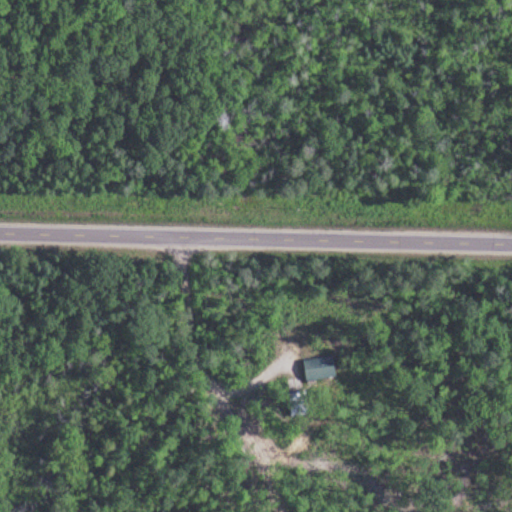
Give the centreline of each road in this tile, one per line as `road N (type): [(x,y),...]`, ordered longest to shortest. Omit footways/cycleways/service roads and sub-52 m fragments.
road 1 (tertiary): [(511,249),(0,235)]
road 2 (track): [(340,511),(340,469),(279,377),(246,240)]
